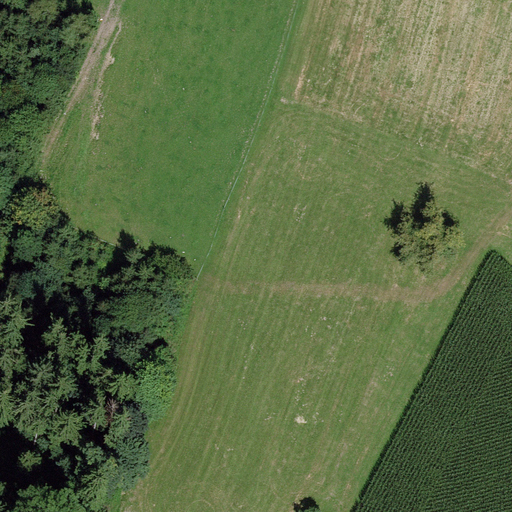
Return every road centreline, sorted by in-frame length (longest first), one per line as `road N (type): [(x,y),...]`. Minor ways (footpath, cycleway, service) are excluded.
road 1 (track): [(0,423),(121,0)]
road 2 (track): [(419,304),(511,217)]
